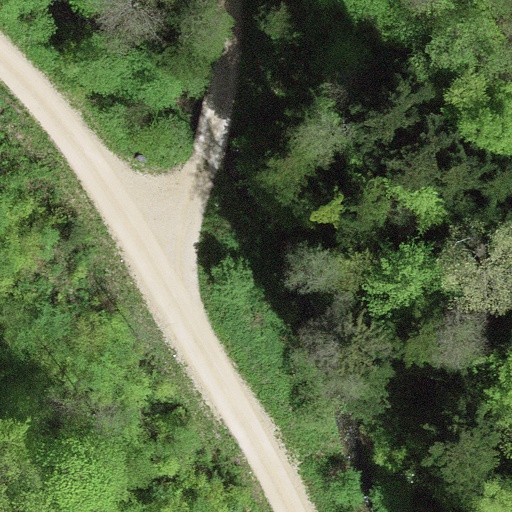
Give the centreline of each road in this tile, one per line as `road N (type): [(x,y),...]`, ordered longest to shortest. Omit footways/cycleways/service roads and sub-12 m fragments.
road 1 (track): [(287,511),(259,443),(39,114),(0,73)]
road 2 (track): [(162,298),(203,178),(229,0)]
